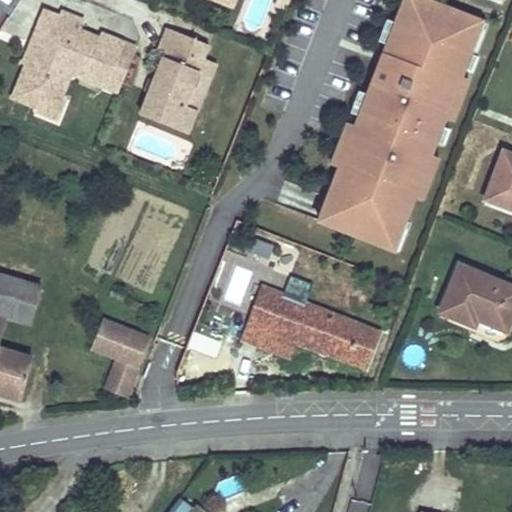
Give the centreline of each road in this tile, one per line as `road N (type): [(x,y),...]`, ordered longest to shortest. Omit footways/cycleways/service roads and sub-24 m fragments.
road 1 (residential): [(160,424),(158,384),(226,210),(276,170),(342,0)]
road 2 (tertiary): [(160,424),(300,413),(511,416)]
road 3 (tertiary): [(0,448),(160,424)]
